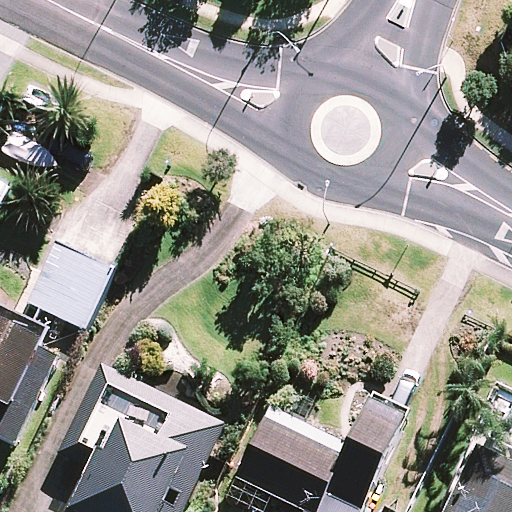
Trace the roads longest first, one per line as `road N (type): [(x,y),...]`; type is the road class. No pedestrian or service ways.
road 1 (residential): [(52,0),(343,135)]
road 2 (residential): [(343,135),(511,213)]
road 3 (residential): [(343,135),(407,0)]
